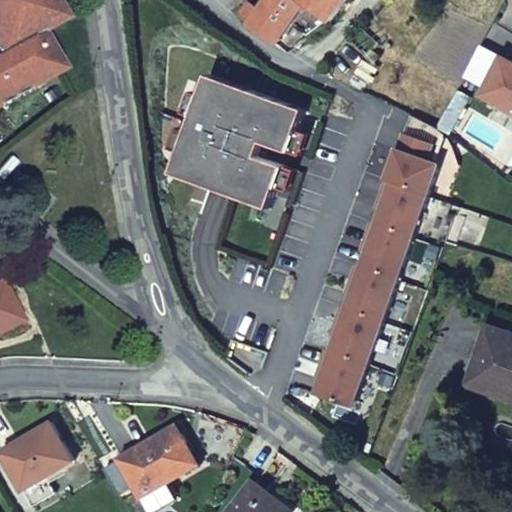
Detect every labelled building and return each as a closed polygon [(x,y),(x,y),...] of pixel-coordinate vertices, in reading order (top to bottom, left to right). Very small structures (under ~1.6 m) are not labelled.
[(0,0),(0,37),(55,9),(50,0),(0,0)] [(296,26),(310,36),(333,20),(304,0),(267,0),(262,8),(252,1),(242,14),(252,21),(249,25),(270,39),(272,36),(280,41),(295,18),(299,21),(296,26)] [(304,0),(333,20),(346,0),(304,0)] [(0,98),(56,67),(36,30),(60,17),(55,9),(0,37),(0,98)] [(511,60),(505,56),(486,93),(511,106),(511,60)] [(378,67),(364,59),(351,83),(364,89),(378,67)] [(301,129),(309,108),(210,73),(201,96),(194,115),(189,130),(181,151),(174,172),(273,207),(281,187),(289,165),(262,156),(267,142),(294,151),(301,129)] [(471,93),(460,87),(448,109),(459,115),(471,93)] [(184,112),(194,115),(201,96),(191,92),(184,112)] [(459,115),(448,109),(440,125),(452,130),(459,115)] [(171,148),(181,151),(189,130),(179,126),(171,148)] [(301,129),(294,151),(304,154),(312,133),(301,129)] [(320,394),(357,407),(440,168),(437,161),(429,159),(435,142),(406,132),(384,195),(389,197),(385,209),(380,223),(374,221),(368,238),(374,240),(370,252),(365,266),(359,264),(353,280),(359,282),(355,295),(350,308),(344,306),(338,323),(344,325),(340,337),(335,351),(329,349),(323,365),(329,367),(325,380),(320,394)] [(299,168),(289,165),(281,187),(291,190),(299,168)] [(389,197),(384,195),(379,207),(385,209),(389,197)] [(374,240),(368,238),(364,250),(370,252),(374,240)] [(359,282),(353,280),(349,293),(355,295),(359,282)] [(1,281),(0,281),(0,330),(20,320),(1,281)] [(344,325),(338,323),(334,335),(340,337),(344,325)] [(511,332),(491,325),(472,383),(498,392),(500,386),(511,389),(511,332)] [(329,367),(323,365),(319,378),(325,380),(329,367)] [(54,422),(4,451),(27,489),(77,460),(54,422)] [(202,463),(179,424),(106,467),(121,492),(137,483),(145,496),(202,463)] [(295,511),(256,481),(231,511),(295,511)]
